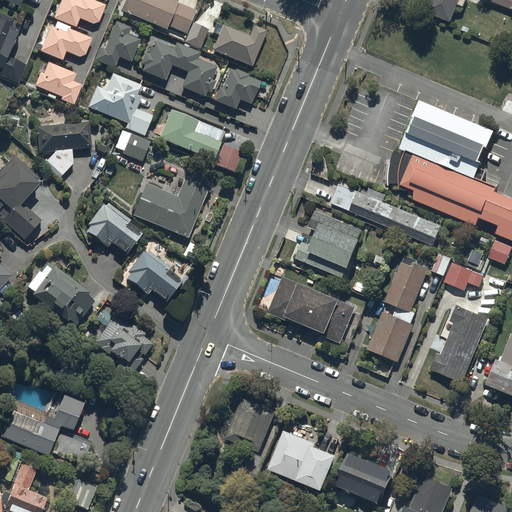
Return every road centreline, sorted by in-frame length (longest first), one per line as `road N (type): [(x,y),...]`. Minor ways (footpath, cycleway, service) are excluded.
road 1 (tertiary): [(207,335),(339,15)]
road 2 (tertiary): [(207,335),(438,434),(511,453)]
road 3 (tertiary): [(134,511),(207,335)]
